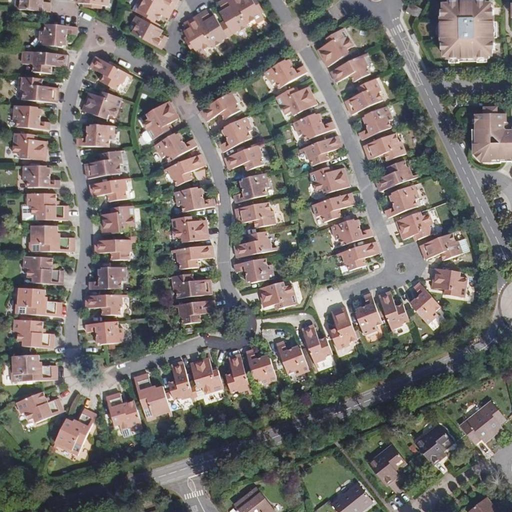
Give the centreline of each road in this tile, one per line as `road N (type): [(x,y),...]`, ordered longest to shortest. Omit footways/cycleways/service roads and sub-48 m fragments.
road 1 (residential): [(188,99),(218,174),(225,277),(247,314),(248,332),(235,343),(203,342),(119,371),(99,388),(73,383),(70,324),(85,214),(66,123),(81,67),(101,40)]
road 2 (tertiary): [(511,318),(478,351),(182,469)]
road 3 (residential): [(322,302),(383,277),(391,254),(344,126),(295,35)]
road 4 (tertiary): [(386,8),(511,270)]
road 5 (tertiary): [(182,469),(46,511)]
road 6 (residential): [(295,35),(188,99)]
